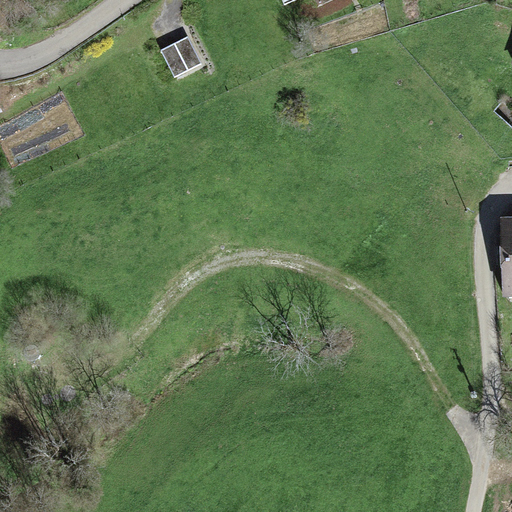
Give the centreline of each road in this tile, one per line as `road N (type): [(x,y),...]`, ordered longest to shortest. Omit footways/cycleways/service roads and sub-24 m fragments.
road 1 (unclassified): [(468,511),(484,405),(484,233),(499,193),(511,185)]
road 2 (unclassified): [(0,54),(44,47),(117,0)]
